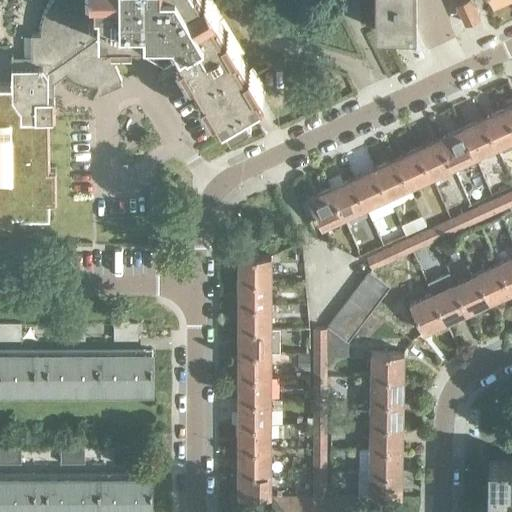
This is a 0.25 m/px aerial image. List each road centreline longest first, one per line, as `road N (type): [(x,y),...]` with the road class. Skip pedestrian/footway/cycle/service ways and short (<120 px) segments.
road 1 (residential): [(193,286),(191,204),(213,186),(452,75)]
road 2 (residential): [(191,511),(193,286)]
road 3 (residential): [(0,288),(193,286)]
road 4 (residential): [(440,511),(445,405),(466,376),(511,352)]
